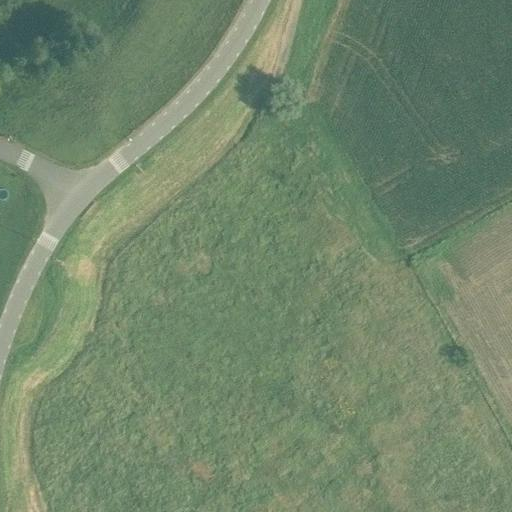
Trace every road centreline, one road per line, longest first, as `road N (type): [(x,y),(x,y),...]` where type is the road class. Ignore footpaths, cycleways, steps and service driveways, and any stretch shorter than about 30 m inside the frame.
road 1 (tertiary): [(76,200),(217,75),(258,0)]
road 2 (tertiary): [(0,351),(27,280),(76,200)]
